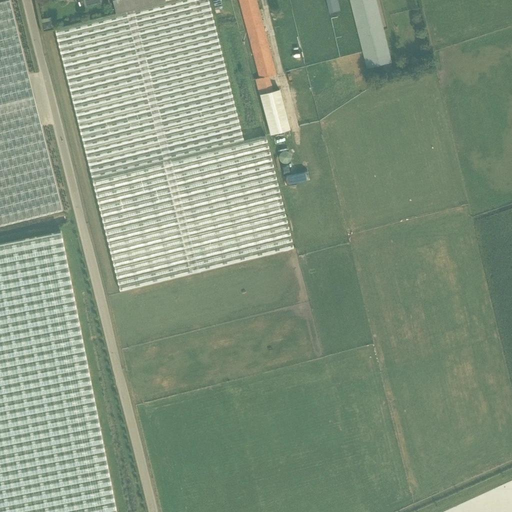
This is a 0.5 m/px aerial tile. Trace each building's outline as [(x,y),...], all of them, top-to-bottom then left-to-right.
[(9,0),(8,0),(0,2),(0,225),(62,210),(9,0)] [(112,0),(116,14),(54,29),(119,291),(293,248),(265,136),(243,141),(208,0),(112,0)] [(255,0),(239,0),(260,78),(275,74),(255,0)] [(340,11),(337,0),(326,0),(330,13),(340,11)] [(350,0),(368,69),(391,63),(375,0),(350,0)] [(420,62),(413,57),(409,63),(416,68),(420,62)] [(0,511),(115,511),(60,232),(0,243),(0,511)]
